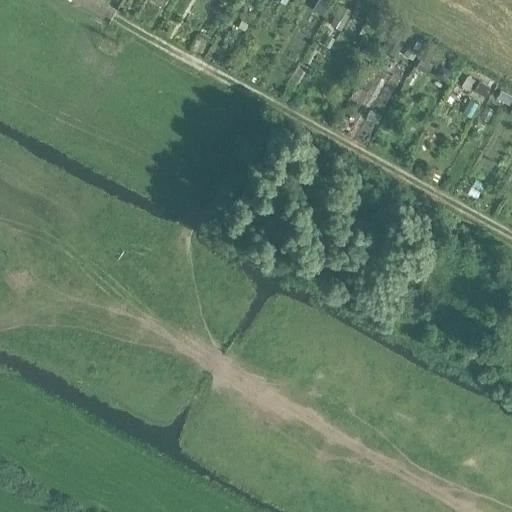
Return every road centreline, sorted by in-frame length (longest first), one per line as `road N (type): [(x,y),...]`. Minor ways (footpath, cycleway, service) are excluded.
road 1 (track): [(0,314),(63,284),(479,511)]
road 2 (track): [(94,0),(511,232)]
road 3 (track): [(103,306),(136,248),(170,255),(181,244),(281,107)]
